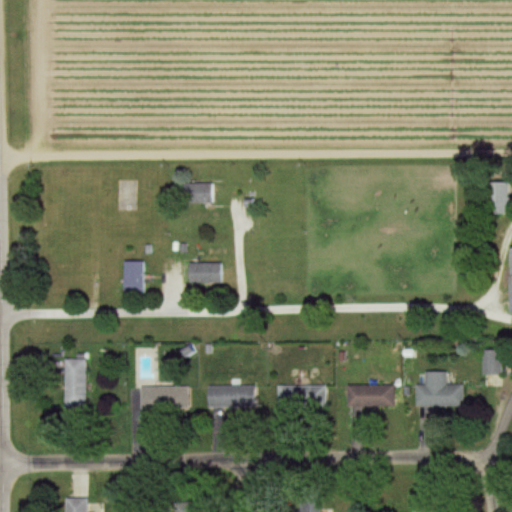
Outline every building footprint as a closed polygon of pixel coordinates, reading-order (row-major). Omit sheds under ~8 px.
[(511,183),(486,183),(486,215),(511,215),(511,183)] [(179,184),(179,204),(212,204),(212,184),(179,184)] [(147,262),(128,262),(128,293),(147,293),(147,262)] [(221,264),(185,264),(185,283),(221,283),(221,264)] [(479,375),(498,375),(498,350),(479,350),(479,375)] [(90,359),(68,359),(68,408),(90,408),(90,359)] [(413,385),(413,408),(455,408),(455,385),(443,385),(443,373),(422,372),(422,385),(413,385)] [(259,386),(212,386),(212,409),(259,409),(259,386)] [(323,409),(323,386),(275,386),(275,409),(323,409)] [(391,386),(344,386),(344,408),(391,408),(391,386)] [(192,410),(192,387),(144,387),(144,410),(192,410)] [(294,498),(294,511),(316,511),(316,497),(294,498)] [(69,511),(91,511),(92,498),(70,499),(69,511)] [(179,511),(201,511),(201,502),(180,502),(179,511)]
